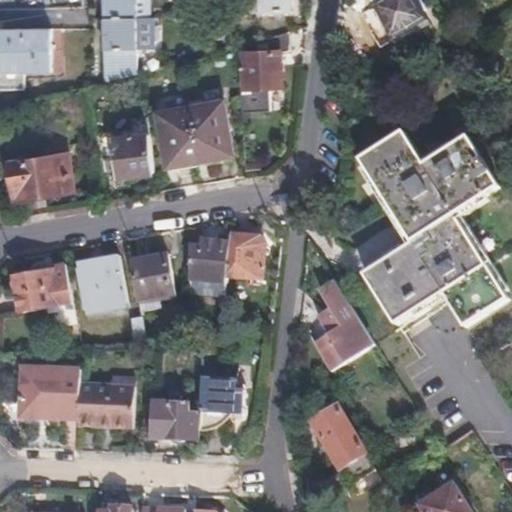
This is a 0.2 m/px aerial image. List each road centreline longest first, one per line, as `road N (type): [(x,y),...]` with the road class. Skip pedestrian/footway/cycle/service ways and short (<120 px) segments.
road 1 (residential): [(328,0),(271,476)]
road 2 (residential): [(0,472),(271,476)]
road 3 (residential): [(0,241),(226,201)]
